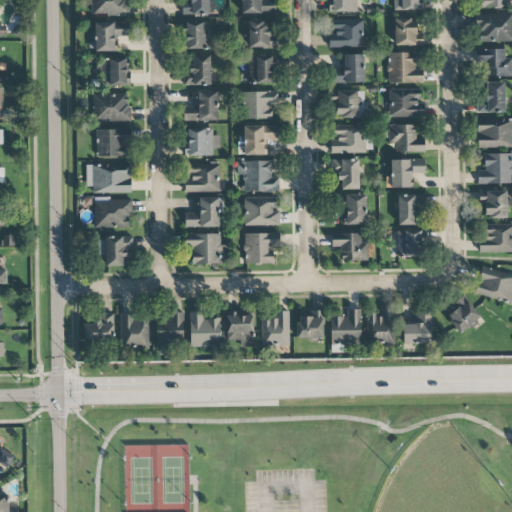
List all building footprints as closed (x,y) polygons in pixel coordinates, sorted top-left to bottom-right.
[(91,0),(91,15),(127,15),(127,0),(91,0)] [(209,0),(190,0),(190,3),(182,3),(181,15),(209,15),(209,0)] [(275,13),(275,0),(262,0),(261,0),(241,0),(241,14),(275,13)] [(328,0),(328,12),(356,12),(356,0),(328,0)] [(393,0),(393,10),(419,11),(418,0),(393,0)] [(509,0),(481,0),(482,8),(510,7),(509,0)] [(511,41),(511,12),(476,14),(477,42),(511,41)] [(363,19),(332,20),(333,36),(329,36),(329,48),(363,47),(363,19)] [(422,46),(422,39),(416,39),(416,20),(394,19),(394,46),(422,46)] [(276,49),(276,42),(269,41),(269,21),(248,21),(248,48),(276,49)] [(95,52),(116,51),(116,37),(128,37),(128,22),(94,23),(95,52)] [(211,23),(186,22),(185,48),(210,49),(211,23)] [(505,49),(475,49),(476,62),(485,62),(486,76),(511,75),(511,59),(505,59),(505,49)] [(423,83),(422,69),(415,69),(415,53),(388,53),(388,84),(423,83)] [(364,55),(344,54),(343,67),(334,67),(334,83),(363,83),(364,55)] [(183,85),(210,86),(211,56),(191,55),(190,74),(183,74),(183,85)] [(249,84),(274,83),(273,57),(249,58),(249,84)] [(127,59),(98,59),(98,86),(128,86),(127,59)] [(503,113),(504,83),(485,82),(484,99),(477,99),(477,112),(503,113)] [(389,118),(422,117),(422,89),(388,90),(389,118)] [(363,90),(331,91),(331,103),(335,102),(335,117),(363,117),(363,90)] [(218,121),(217,91),(196,92),(196,107),(183,107),(183,122),(218,121)] [(270,119),(270,105),(278,104),(278,92),(242,92),(243,119),(270,119)] [(130,121),(129,94),(89,94),(90,122),(130,121)] [(511,118),(476,119),(477,148),(511,147),(511,118)] [(366,153),(365,125),(331,126),(332,154),(366,153)] [(415,125),(388,125),(388,143),(394,143),(394,152),(424,152),(424,138),(415,139),(415,125)] [(278,126),(243,126),(244,155),(266,155),(266,140),(278,140),(278,126)] [(96,130),(97,157),(124,156),(123,143),(131,143),(131,129),(96,130)] [(213,156),(212,149),(220,149),(219,135),(212,135),(212,129),(185,129),(185,156),(213,156)] [(511,184),(511,169),(511,152),(484,153),(484,170),(477,170),(477,184),(511,184)] [(359,189),(358,159),(331,160),(331,179),(341,179),(341,190),(359,189)] [(391,159),(390,188),(413,188),(413,173),(424,174),(424,160),(391,159)] [(279,191),(278,177),(272,177),(272,161),(237,162),(237,175),(240,175),(241,192),(279,191)] [(219,192),(218,163),(186,164),(186,192),(219,192)] [(86,186),(91,186),(91,194),(131,193),(130,165),(86,166),(86,186)] [(479,204),(484,204),(485,219),(507,218),(506,191),(478,191),(479,204)] [(344,225),(366,224),(365,195),(344,195),(344,225)] [(398,225),(416,225),(416,195),(398,195),(398,225)] [(244,198),(244,226),(280,225),(279,210),(276,210),(276,197),(244,198)] [(219,198),(198,198),(198,213),(185,213),(185,227),(219,227),(219,198)] [(95,200),(94,227),(130,228),(131,201),(95,200)] [(511,253),(511,224),(480,224),(480,252),(511,253)] [(423,231),(398,230),(396,257),(422,258),(423,231)] [(227,245),(220,245),(220,233),(186,234),(186,249),(192,249),(192,264),(228,264),(227,245)] [(245,233),(244,263),(273,264),(273,247),(279,247),(279,234),(245,233)] [(367,242),(361,243),(361,233),(331,233),(331,248),(340,248),(340,261),(368,261),(367,242)] [(105,267),(125,266),(124,250),(132,250),(132,237),(96,238),(96,256),(105,256),(105,267)] [(474,293),(511,305),(511,300),(511,275),(482,266),(474,293)] [(459,333),(480,316),(465,297),(444,314),(459,333)] [(366,314),(367,345),(395,344),(394,309),(379,310),(379,313),(366,314)] [(323,338),(322,310),(310,311),(310,317),(297,317),(297,339),(323,338)] [(360,345),(360,310),(346,310),(346,317),(330,317),(330,345),(360,345)] [(289,347),(289,311),(277,311),(277,319),(261,319),(261,347),(289,347)] [(183,312),(169,313),(169,321),(156,321),(156,347),(184,346),(183,312)] [(431,344),(431,312),(417,312),(417,325),(403,324),(402,343),(431,344)] [(220,319),(202,319),(202,313),(190,313),(189,347),(220,347),(220,319)] [(254,314),(227,313),(226,345),(253,345),(254,314)] [(83,324),(83,342),(113,343),(114,315),(92,314),(92,325),(83,324)] [(148,315),(118,314),(117,346),(147,347),(148,315)] [(0,464),(7,469),(15,456),(0,446),(0,464)] [(0,511),(8,511),(9,495),(0,495),(0,511)]
